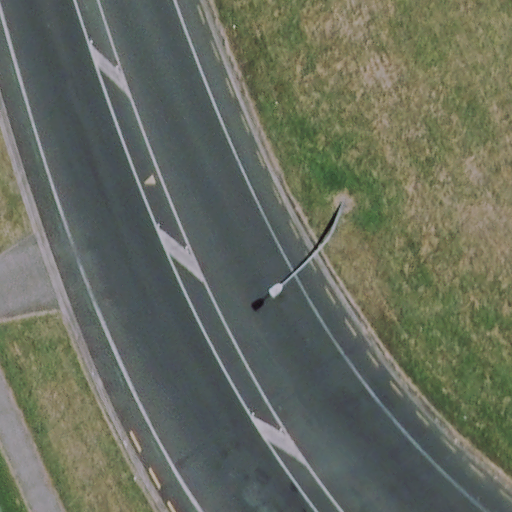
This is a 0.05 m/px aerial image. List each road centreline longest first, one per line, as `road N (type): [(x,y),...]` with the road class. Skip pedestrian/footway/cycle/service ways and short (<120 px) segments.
road 1 (tertiary): [(93,0),(166,220),(270,431),(333,511)]
road 2 (unknown): [(0,285),(166,220)]
